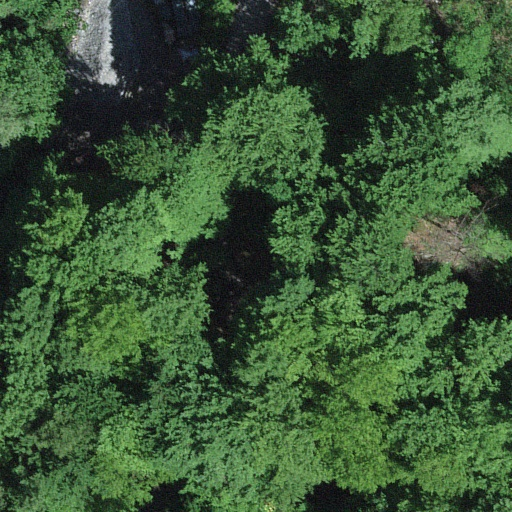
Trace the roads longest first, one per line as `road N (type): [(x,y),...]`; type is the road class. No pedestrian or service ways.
road 1 (track): [(367,479),(220,221),(227,85),(259,0)]
road 2 (track): [(182,511),(207,499),(367,479)]
